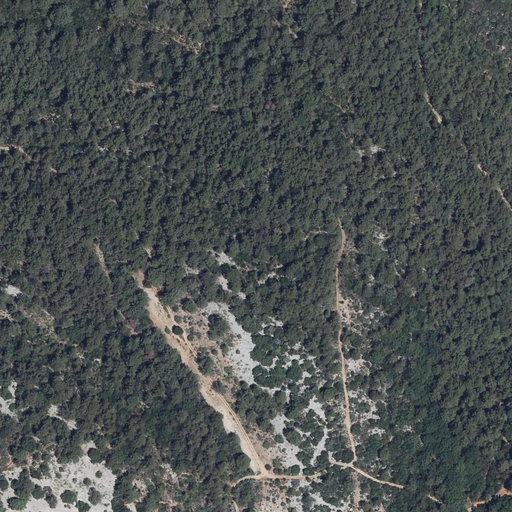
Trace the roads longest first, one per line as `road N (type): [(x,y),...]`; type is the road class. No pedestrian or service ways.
road 1 (track): [(268,477),(122,210),(102,193),(0,148)]
road 2 (track): [(415,0),(403,77),(511,195)]
road 3 (track): [(459,511),(342,463),(310,476),(268,477)]
